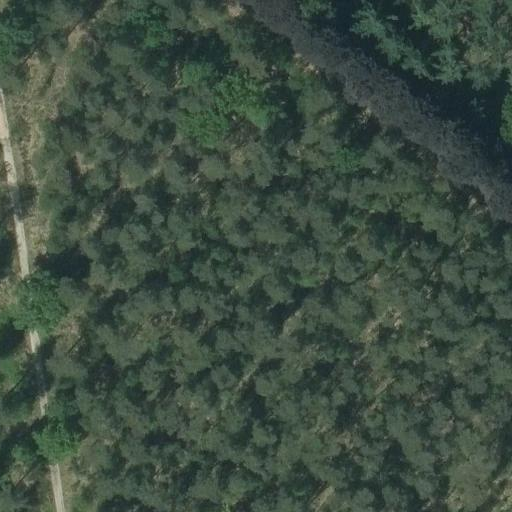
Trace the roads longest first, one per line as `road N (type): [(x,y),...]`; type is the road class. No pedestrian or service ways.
road 1 (track): [(0,154),(55,511)]
road 2 (track): [(233,0),(511,228)]
